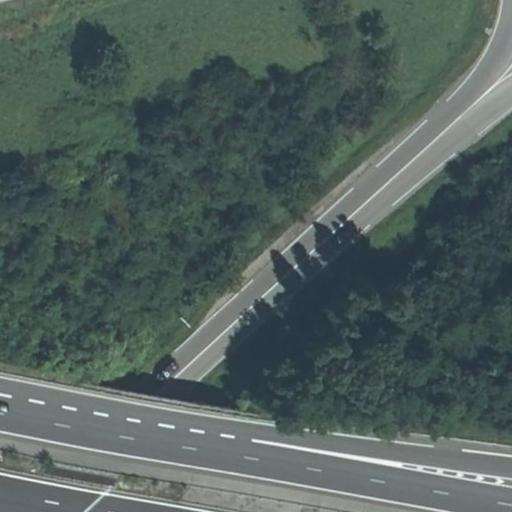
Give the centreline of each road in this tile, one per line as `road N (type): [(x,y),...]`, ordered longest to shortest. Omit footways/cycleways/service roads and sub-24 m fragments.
road 1 (secondary): [(32,511),(459,117)]
road 2 (trunk): [(511,503),(193,446)]
road 3 (trunk): [(511,464),(291,437),(193,446)]
road 4 (trunk): [(193,446),(0,411)]
